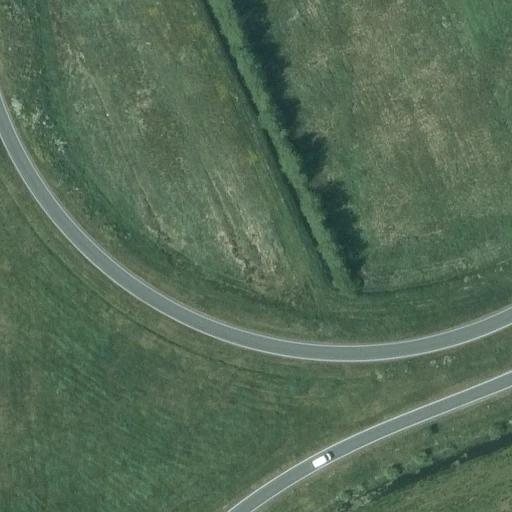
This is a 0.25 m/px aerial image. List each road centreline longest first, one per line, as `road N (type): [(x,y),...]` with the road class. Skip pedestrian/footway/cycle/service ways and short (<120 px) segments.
road 1 (trunk): [(511,316),(442,341),(360,354),(228,335),(160,304),(89,250),(43,196),(0,114)]
road 2 (trunk): [(241,511),(339,450),(511,379)]
